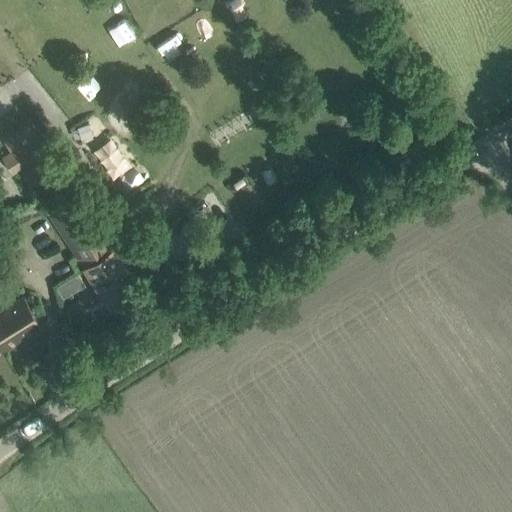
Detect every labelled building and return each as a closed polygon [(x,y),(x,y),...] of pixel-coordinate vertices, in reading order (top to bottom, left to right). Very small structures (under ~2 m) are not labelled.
[(122,0),(120,0),(104,9),(114,28),(132,18),(122,0)] [(195,37),(213,27),(204,13),(187,23),(195,37)] [(52,159),(31,127),(6,142),(12,152),(3,156),(13,171),(24,165),(34,182),(49,174),(44,165),(52,159)] [(77,193),(50,210),(79,255),(84,251),(87,257),(104,245),(101,240),(106,237),(77,193)] [(0,244),(15,235),(0,211),(0,244)] [(85,265),(101,290),(112,306),(139,288),(112,248),(85,265)] [(69,261),(51,270),(62,294),(84,284),(77,269),(73,271),(69,261)] [(0,346),(1,348),(42,322),(24,293),(0,308),(0,346)]
